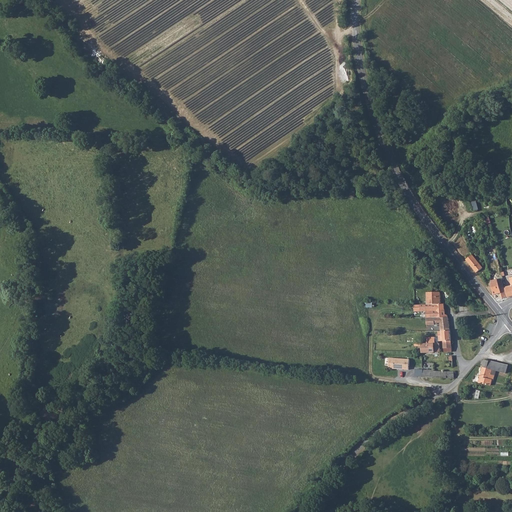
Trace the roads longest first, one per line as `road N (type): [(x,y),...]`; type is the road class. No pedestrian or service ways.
road 1 (tertiary): [(498,310),(416,206),(386,151),(357,45),(356,0)]
road 2 (unclassified): [(508,322),(446,391),(364,436),(299,511)]
road 3 (track): [(386,151),(427,134),(458,97),(511,70)]
